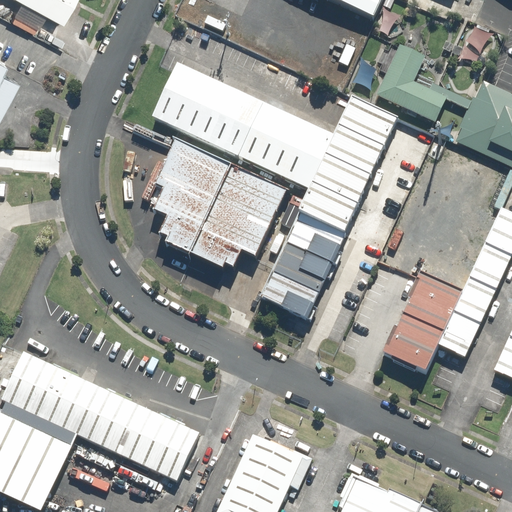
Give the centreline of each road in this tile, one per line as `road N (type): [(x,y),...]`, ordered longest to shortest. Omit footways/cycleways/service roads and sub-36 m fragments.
road 1 (unclassified): [(511,480),(180,326),(114,279),(84,220),(80,160),(95,98),(141,0)]
road 2 (unknown): [(437,446),(511,278)]
